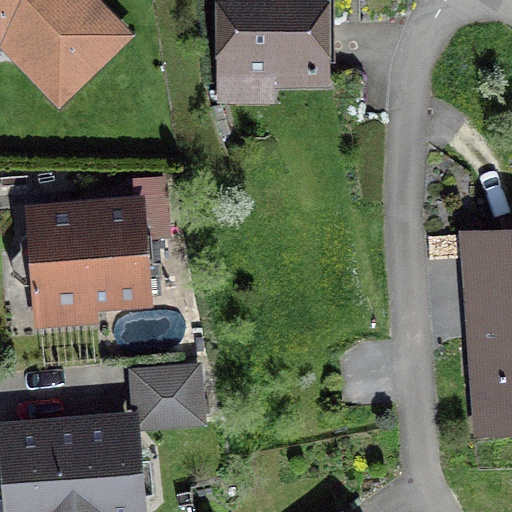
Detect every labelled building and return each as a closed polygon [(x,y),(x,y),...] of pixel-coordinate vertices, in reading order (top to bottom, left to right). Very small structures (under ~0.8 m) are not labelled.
[(0,0),(0,40),(11,41),(57,95),(116,35),(82,0),(0,0)] [(320,0),(225,0),(225,73),(321,72),(320,0)] [(134,208),(29,214),(35,307),(140,300),(134,208)] [(511,428),(511,232),(475,236),(484,342),(491,430),(511,428)] [(191,373),(136,378),(139,420),(194,415),(191,373)] [(129,511),(122,428),(0,437),(0,441),(5,511),(129,511)]
